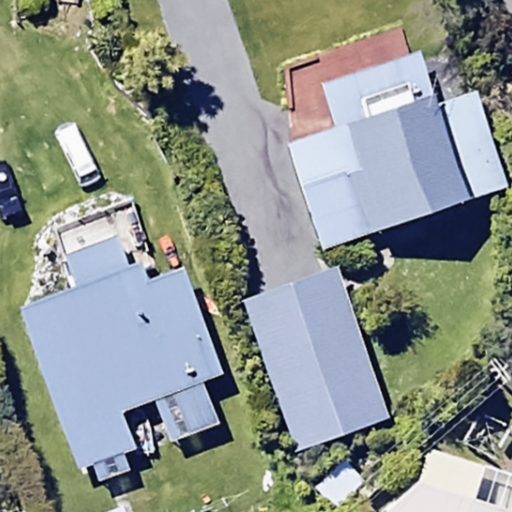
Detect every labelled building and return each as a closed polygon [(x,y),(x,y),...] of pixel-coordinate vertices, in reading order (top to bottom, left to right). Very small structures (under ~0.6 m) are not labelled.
[(312,242),(461,183),(453,165),(494,148),(463,70),(416,88),(400,49),(336,74),(348,102),(268,134),(312,242)] [(59,264),(3,285),(65,449),(113,431),(96,386),(155,363),(177,420),(213,406),(202,376),(234,364),(175,209),(150,219),(131,169),(37,205),(59,264)] [(311,258),(240,281),(291,435),(363,411),(311,258)] [(511,511),(511,455),(510,459),(427,435),(404,511),(511,511)] [(0,511),(16,511),(8,488),(0,490),(0,511)] [(120,511),(114,492),(54,511),(120,511)]
